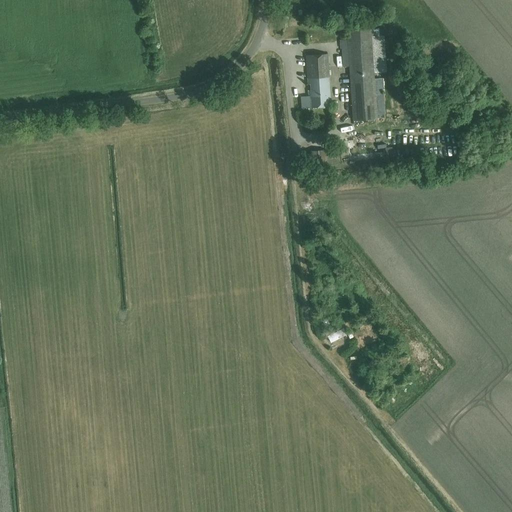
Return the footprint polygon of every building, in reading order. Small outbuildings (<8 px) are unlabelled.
[(351,120),(375,118),(370,30),(346,32),(351,120)] [(387,70),(385,34),(373,34),(374,70),(387,70)] [(310,107),(330,106),(327,55),(305,56),(307,83),(309,83),(309,89),(307,89),(307,95),(310,95),(310,107)] [(383,76),(374,77),(377,115),(385,114),(383,76)] [(325,149),(310,151),(312,174),(327,172),(325,149)] [(331,338),(347,332),(345,328),(330,333),(331,338)]
